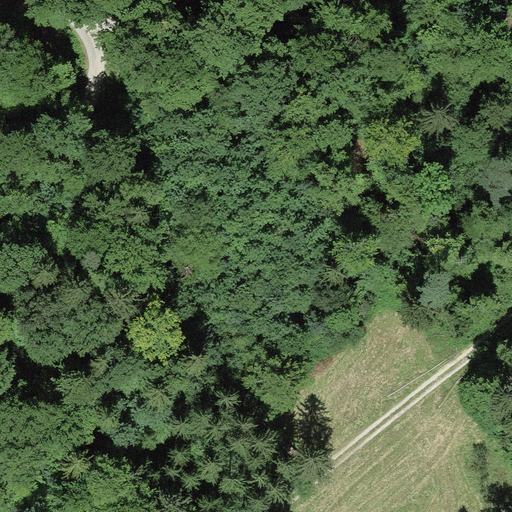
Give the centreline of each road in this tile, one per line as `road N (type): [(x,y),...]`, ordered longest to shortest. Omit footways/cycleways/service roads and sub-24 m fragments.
road 1 (track): [(0,270),(53,190),(116,35),(72,0)]
road 2 (track): [(271,511),(511,316)]
